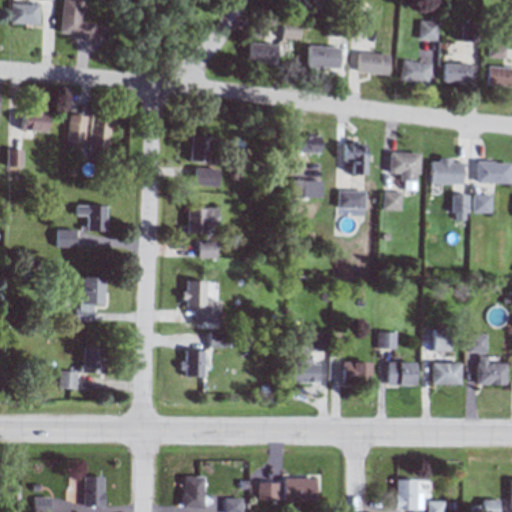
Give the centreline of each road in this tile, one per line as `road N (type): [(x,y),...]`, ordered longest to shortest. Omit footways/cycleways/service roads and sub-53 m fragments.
road 1 (tertiary): [(0,427),(511,432)]
road 2 (residential): [(142,511),(152,87)]
road 3 (residential): [(511,131),(173,89)]
road 4 (residential): [(173,89),(0,72)]
